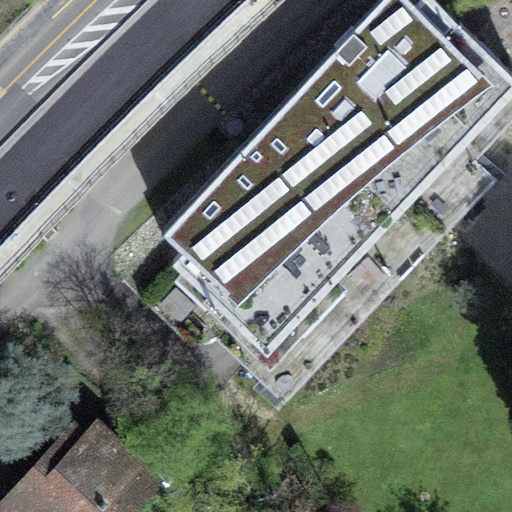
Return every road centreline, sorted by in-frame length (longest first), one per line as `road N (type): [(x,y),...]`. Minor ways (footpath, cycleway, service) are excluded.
road 1 (residential): [(0,354),(335,0)]
road 2 (primary): [(229,0),(0,224)]
